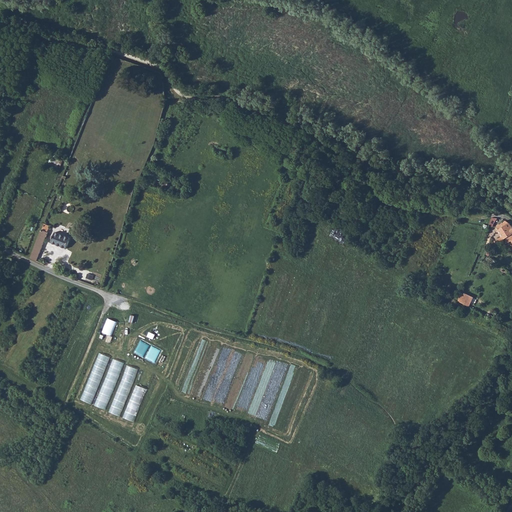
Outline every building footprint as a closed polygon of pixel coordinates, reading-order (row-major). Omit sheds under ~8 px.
[(51,157),(49,164),(60,168),(63,160),(51,157)] [(498,232),(499,232),(503,238),(503,237),(505,239),(511,234),(511,226),(509,223),(506,221),(500,225),(499,224),(497,225),(497,227),(498,229),(498,230),(497,230),(497,231),(497,232),(498,232)] [(330,235),(343,243),(349,234),(336,226),(330,235)] [(44,227),(31,259),(36,261),(48,233),(45,232),(47,229),(44,227)] [(56,232),(51,243),(66,249),(70,238),(56,232)] [(461,293),(458,301),(469,307),(474,297),(465,293),(464,295),(461,293)] [(115,337),(121,323),(112,319),(106,334),(115,337)] [(98,352),(82,399),(93,403),(109,356),(98,352)] [(112,358),(96,405),(107,409),(124,362),(112,358)] [(126,364),(111,412),(122,415),(137,368),(126,364)]
